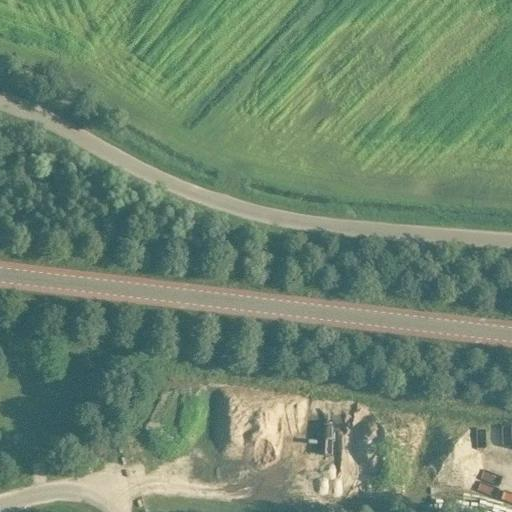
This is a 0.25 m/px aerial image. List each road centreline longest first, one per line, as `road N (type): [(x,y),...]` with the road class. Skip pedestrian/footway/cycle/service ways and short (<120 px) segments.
road 1 (unclassified): [(0,104),(217,208),(324,233),(511,248)]
road 2 (tertiary): [(0,279),(511,339)]
